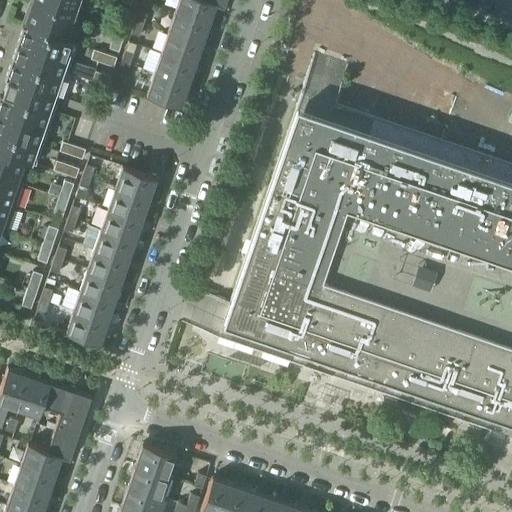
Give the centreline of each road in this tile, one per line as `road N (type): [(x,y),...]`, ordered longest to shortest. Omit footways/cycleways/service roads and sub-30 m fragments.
road 1 (residential): [(118,406),(255,0)]
road 2 (residential): [(432,511),(118,406)]
